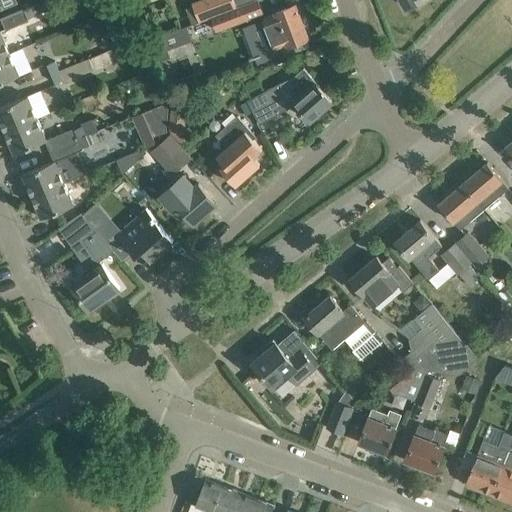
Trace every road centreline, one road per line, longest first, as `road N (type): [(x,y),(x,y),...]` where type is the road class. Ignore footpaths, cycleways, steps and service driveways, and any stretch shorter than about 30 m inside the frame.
road 1 (residential): [(184,323),(162,286),(382,99)]
road 2 (residential): [(184,323),(410,165)]
road 3 (residential): [(411,511),(190,428)]
road 4 (residential): [(91,386),(38,299),(0,211)]
road 5 (residential): [(382,99),(478,0)]
road 6 (residential): [(410,165),(511,78)]
